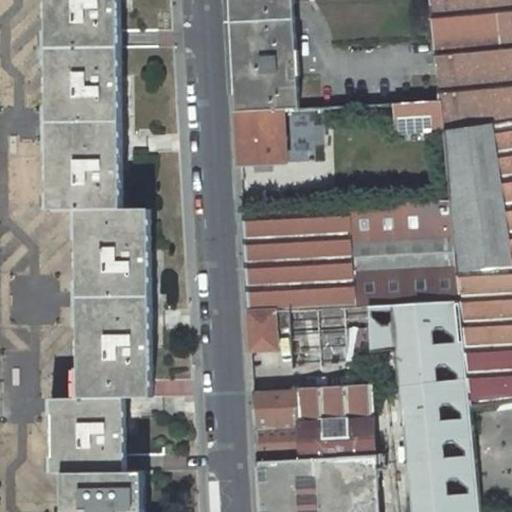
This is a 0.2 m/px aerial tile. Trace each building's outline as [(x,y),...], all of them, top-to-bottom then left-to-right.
[(121,0),(48,0),(51,210),(79,210),(80,398),(54,398),(55,473),(64,472),(64,511),(145,511),(145,471),(127,472),(125,397),(153,397),(151,209),(124,209),(121,0)] [(231,0),(238,111),(283,109),(301,109),(294,0),(231,0)] [(429,0),(294,0),(301,109),(395,103),(440,101),(435,56),(429,0)] [(511,0),(429,0),(435,56),(500,51),(499,12),(511,10),(511,0)] [(500,51),(435,56),(440,101),(444,128),(444,131),(511,120),(511,10),(499,12),(500,51)] [(444,131),(444,128),(440,101),(395,103),(398,133),(444,131)] [(283,109),(238,111),(241,164),(286,162),(283,109)] [(450,200),(457,273),(511,264),(511,120),(444,131),(450,200)] [(301,310),(460,302),(457,273),(450,200),(243,213),(249,312),(301,310)] [(511,264),(457,273),(460,302),(472,408),(511,402),(511,264)] [(380,455),(476,450),(472,408),(460,302),(301,310),(302,332),(291,333),(292,347),(294,366),(314,365),(354,362),(356,375),(375,374),(380,455)] [(301,310),(249,312),(251,351),(292,347),(291,333),(302,332),(301,310)] [(314,365),(294,366),(296,391),(316,389),(314,365)] [(300,460),(380,455),(375,374),(356,375),(356,387),(316,389),(296,391),(300,460)] [(258,462),(300,460),(296,391),(254,394),(258,462)] [(476,450),(380,455),(384,511),(481,511),(476,450)] [(258,462),(260,511),(384,511),(380,455),(300,460),(258,462)]
